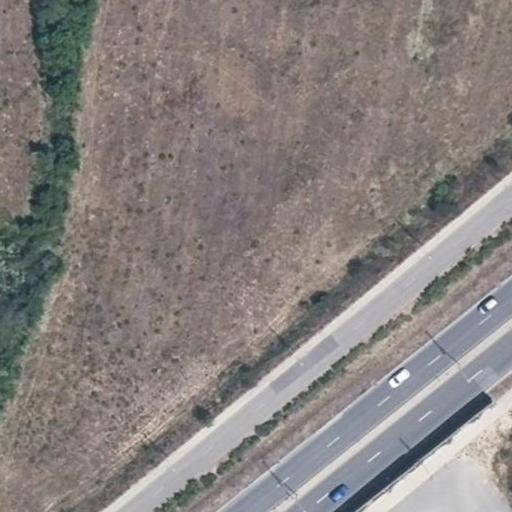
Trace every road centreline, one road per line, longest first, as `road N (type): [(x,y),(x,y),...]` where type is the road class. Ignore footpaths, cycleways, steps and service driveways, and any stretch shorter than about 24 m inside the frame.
road 1 (residential): [(511,200),(134,511)]
road 2 (primary): [(511,300),(248,511)]
road 3 (primary): [(311,511),(511,349)]
